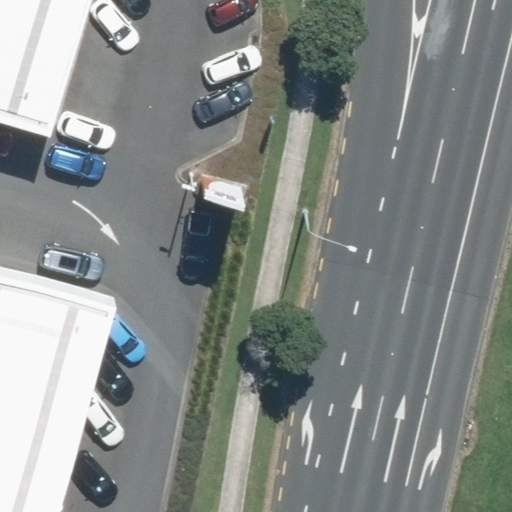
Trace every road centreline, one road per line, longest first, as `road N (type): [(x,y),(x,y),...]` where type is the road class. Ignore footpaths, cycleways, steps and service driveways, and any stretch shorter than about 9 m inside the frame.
road 1 (primary): [(364,511),(432,222)]
road 2 (primary): [(432,222),(492,0)]
road 3 (primary): [(432,222),(407,0)]
road 4 (unknown): [(157,252),(50,226),(0,202)]
